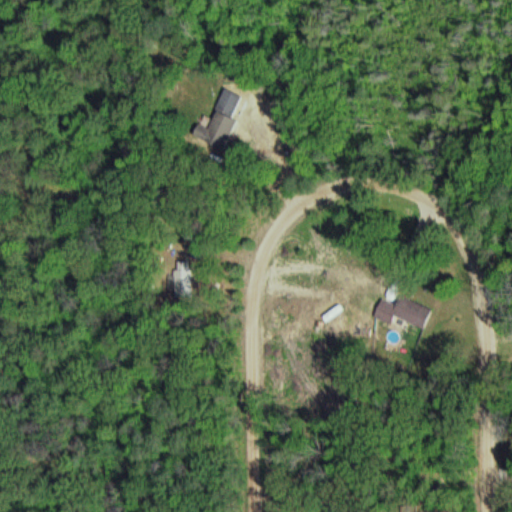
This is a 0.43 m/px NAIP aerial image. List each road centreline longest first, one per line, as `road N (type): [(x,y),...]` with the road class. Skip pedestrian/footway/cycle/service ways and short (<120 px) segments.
road 1 (residential): [(496,511),(494,313),(484,259),(442,205),(357,181)]
road 2 (residential): [(357,181),(325,193),(284,227),(270,256),(254,314),(257,511)]
